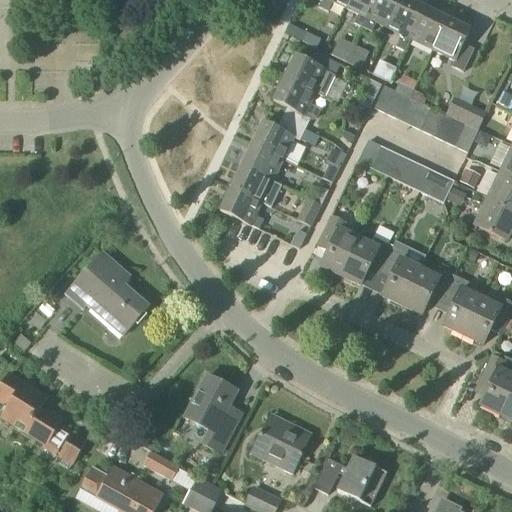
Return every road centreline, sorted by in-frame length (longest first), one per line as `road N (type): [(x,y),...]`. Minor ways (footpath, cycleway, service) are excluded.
road 1 (residential): [(261,344),(290,289),(464,371),(436,441)]
road 2 (residential): [(40,338),(138,408),(220,308)]
road 3 (residential): [(220,308),(183,261),(121,124)]
road 4 (residential): [(261,344),(305,376),(436,441)]
road 5 (residential): [(238,0),(121,124)]
road 6 (residential): [(0,124),(121,124)]
